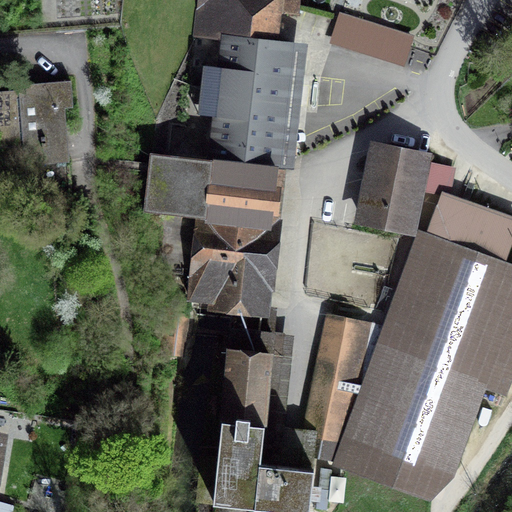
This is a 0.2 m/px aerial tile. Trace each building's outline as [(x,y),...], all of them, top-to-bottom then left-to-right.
[(169,126),(167,155),(158,267),(191,270),(189,300),(263,305),(271,204),(274,164),(282,69),(286,0),(200,0),(191,128),(169,126)] [(412,35),(341,16),(334,41),(406,60),(412,35)] [(61,161),(59,86),(0,87),(0,132),(20,132),(21,163),(61,161)] [(425,159),(373,148),(358,216),(410,227),(425,159)] [(429,240),(418,236),(354,435),(457,468),(511,297),(511,267),(504,264),(511,238),(511,217),(444,196),(429,240)] [(185,310),(165,306),(157,352),(177,356),(185,310)] [(372,328),(335,320),(310,437),(348,445),(372,328)] [(224,356),(213,504),(256,507),(258,464),(268,336),(242,334),(240,358),(224,356)] [(285,466),(258,464),(256,507),(282,509),(304,511),(307,468),(285,466)]
